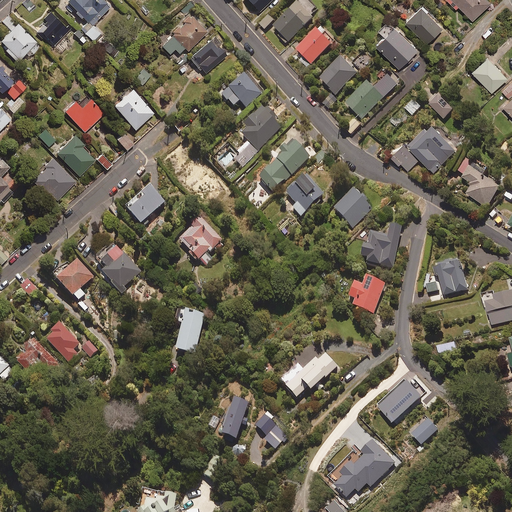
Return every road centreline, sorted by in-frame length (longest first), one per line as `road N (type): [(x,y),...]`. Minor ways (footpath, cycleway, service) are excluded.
road 1 (residential): [(437,200),(421,219),(397,343),(511,462)]
road 2 (residential): [(437,200),(337,142),(213,0)]
road 3 (residential): [(0,281),(138,157)]
road 4 (unknown): [(351,153),(464,51)]
